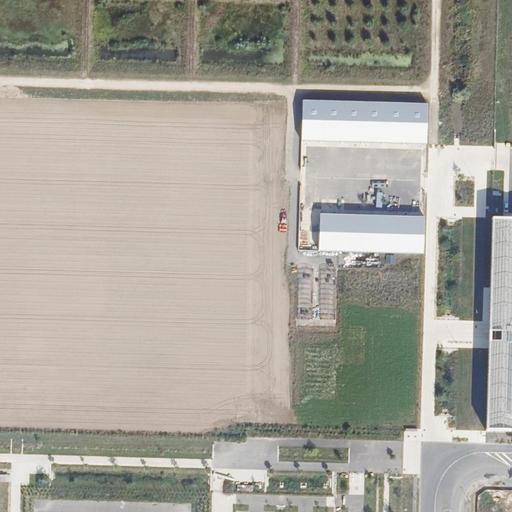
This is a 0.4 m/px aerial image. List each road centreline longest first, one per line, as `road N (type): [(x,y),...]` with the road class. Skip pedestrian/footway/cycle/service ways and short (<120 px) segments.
road 1 (track): [(438,89),(0,78)]
road 2 (residential): [(440,461),(427,433),(432,212)]
road 3 (residential): [(432,154),(482,155),(481,213),(432,212)]
road 4 (track): [(432,154),(440,0)]
road 5 (residential): [(255,464),(255,442),(357,445)]
